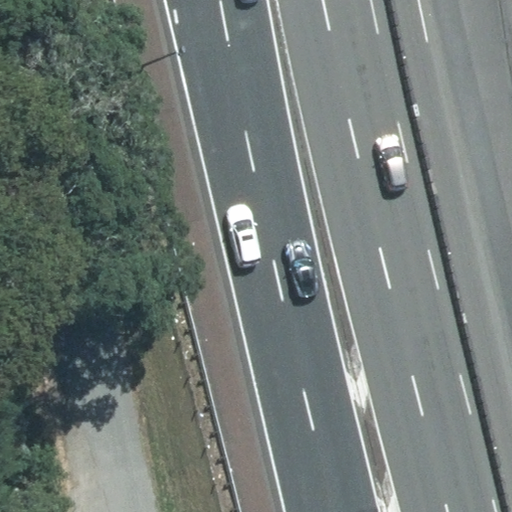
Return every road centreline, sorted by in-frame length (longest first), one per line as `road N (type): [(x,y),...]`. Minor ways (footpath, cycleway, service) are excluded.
road 1 (motorway): [(500,511),(370,0)]
road 2 (residential): [(33,0),(133,511)]
road 3 (motorway): [(335,511),(213,11)]
